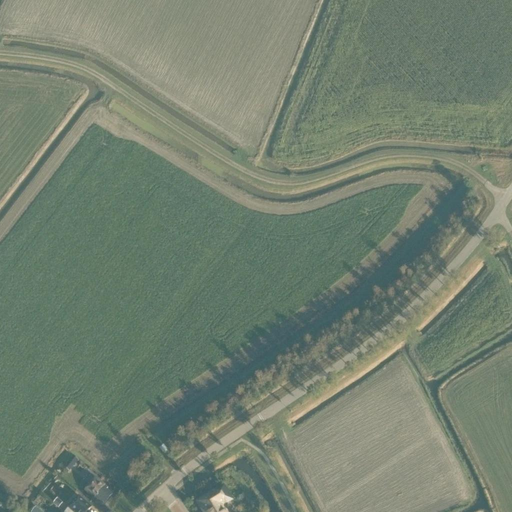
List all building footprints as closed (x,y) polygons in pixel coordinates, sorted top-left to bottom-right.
[(63,468),(67,472),(73,466),(68,462),(63,468)] [(95,498),(103,505),(111,496),(106,491),(107,490),(94,479),(84,491),(93,499),(95,498)] [(227,511),(226,505),(227,505),(228,501),(229,499),(228,497),(226,494),(224,492),(222,492),(220,491),(218,492),(200,502),(199,505),(203,511),(227,511)] [(52,505),(57,510),(62,504),(57,500),(52,505)] [(87,511),(91,509),(81,500),(70,511),(87,511)]
